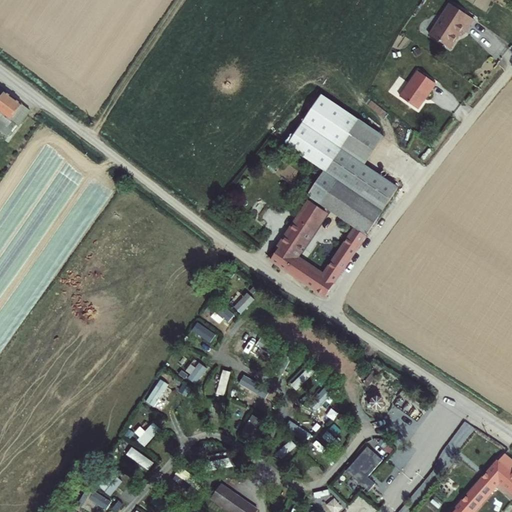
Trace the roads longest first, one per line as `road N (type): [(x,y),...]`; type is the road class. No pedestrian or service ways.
road 1 (residential): [(0,69),(324,310)]
road 2 (unclassified): [(511,68),(324,310)]
road 3 (residential): [(324,310),(511,434)]
